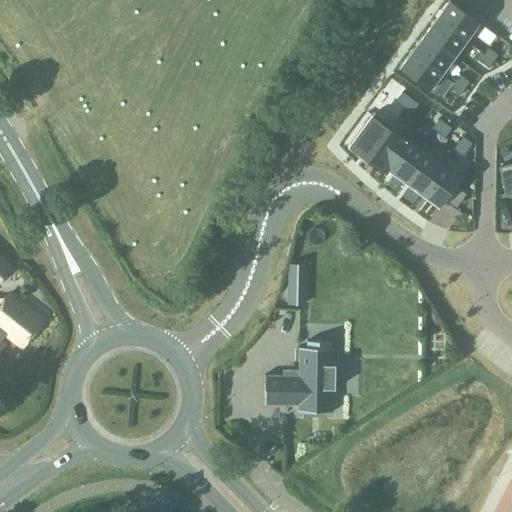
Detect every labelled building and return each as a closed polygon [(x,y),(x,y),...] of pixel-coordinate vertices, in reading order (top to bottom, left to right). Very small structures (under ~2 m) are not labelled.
[(449,1),(436,20),(465,41),(465,42),(469,45),(483,26),(449,1)] [(436,20),(424,35),(454,57),(465,42),(465,41),(436,20)] [(424,35),(413,51),(443,72),(454,57),(424,35)] [(483,54),(493,62),(498,55),(488,48),(483,54)] [(413,51),(400,69),(433,93),(447,74),(443,72),(413,51)] [(480,52),(475,59),(488,68),(493,62),(483,54),(480,52)] [(460,75),(455,81),(465,89),(470,82),(460,75)] [(455,81),(450,88),(460,95),(465,89),(455,81)] [(403,92),(395,102),(405,109),(412,99),(403,92)] [(405,109),(403,112),(409,117),(419,104),(412,99),(405,109)] [(374,113),(350,147),(368,160),(392,127),(391,126),(374,113)] [(439,119),(431,128),(438,133),(445,123),(439,119)] [(392,127),(368,160),(386,173),(389,170),(388,169),(413,136),(394,122),(391,126),(392,127)] [(445,123),(438,133),(445,138),(452,128),(445,123)] [(413,136),(388,169),(389,170),(404,180),(428,147),(427,146),(413,136)] [(463,136),(453,149),(463,157),(473,143),(463,136)] [(428,147),(404,180),(421,193),(448,156),(430,143),(427,146),(428,147)] [(506,147),(499,150),(502,157),(509,154),(506,147)] [(448,156),(421,193),(439,206),(466,169),(448,156)] [(511,164),(498,167),(505,197),(511,195),(511,164)] [(0,279),(11,268),(0,257),(0,279)] [(289,266),(289,304),(305,304),(305,266),(289,266)] [(9,294),(0,305),(0,349),(4,345),(0,342),(0,341),(5,335),(22,348),(43,321),(9,294)] [(264,405),(333,406),(333,390),(335,390),(335,365),(334,365),(334,348),(331,348),(331,342),(307,342),(306,348),(299,348),(298,376),(265,375),(264,405)]
